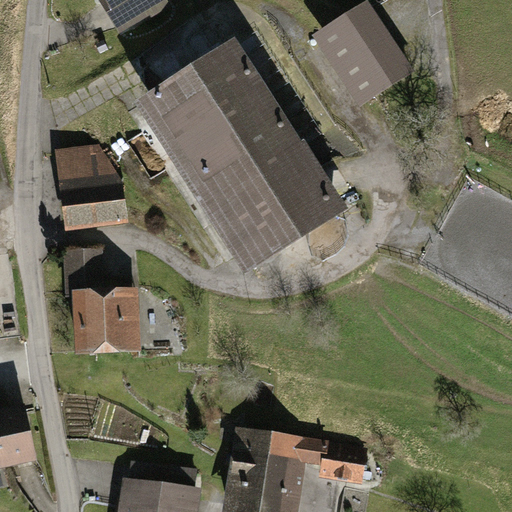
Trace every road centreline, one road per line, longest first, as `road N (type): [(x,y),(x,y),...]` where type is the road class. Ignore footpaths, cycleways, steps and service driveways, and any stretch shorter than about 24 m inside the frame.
road 1 (track): [(29,243),(134,236),(198,275),(287,283),(352,257),(453,118),(437,0)]
road 2 (unclassified): [(68,511),(29,243),(24,122),(33,0)]
